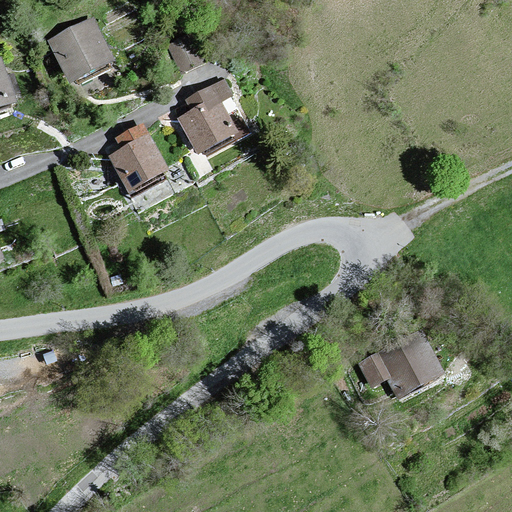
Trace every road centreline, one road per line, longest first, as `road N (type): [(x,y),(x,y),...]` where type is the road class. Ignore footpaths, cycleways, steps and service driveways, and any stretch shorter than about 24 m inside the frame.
road 1 (residential): [(60,511),(190,393),(338,299),(357,272),(359,253),(344,231),(319,228),(184,300),(0,330)]
road 2 (track): [(354,241),(511,166)]
